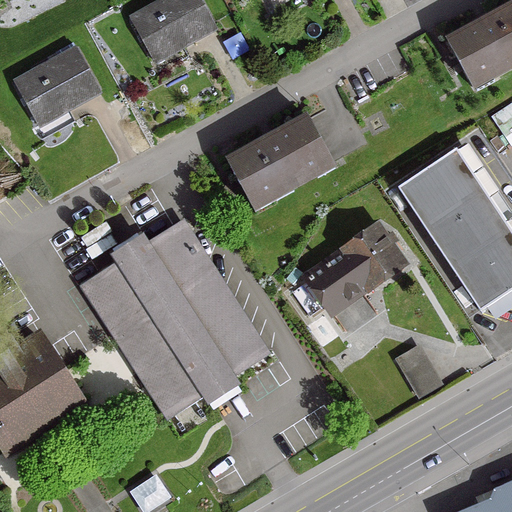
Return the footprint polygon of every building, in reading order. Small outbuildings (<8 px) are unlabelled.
[(178,39),(182,46),(214,28),(198,0),(168,0),(129,21),(148,55),(178,39)] [(470,88),(511,65),(511,7),(446,43),(470,88)] [(62,103),(66,110),(98,92),(75,51),(14,85),(32,119),(62,103)] [(511,102),(489,118),(503,139),(511,132),(511,102)] [(272,196),(330,164),(306,119),(226,163),(253,213),(275,202),(272,196)] [(445,151),(462,176),(486,161),(469,135),(445,151)] [(511,248),(474,192),(423,227),(480,312),(511,289),(511,248)] [(116,264),(84,285),(169,418),(202,397),(207,405),(235,386),(230,379),(263,358),(177,225),(145,246),(140,238),(111,256),(116,264)] [(376,229),(342,253),(366,289),(401,264),(376,229)] [(366,289),(342,253),(305,279),(307,282),(290,294),(308,318),(324,307),(330,314),(360,292),(366,289)] [(334,352),(313,322),(305,328),(326,358),(334,352)] [(0,446),(77,397),(45,346),(23,361),(10,339),(0,345),(0,446)] [(384,349),(379,343),(373,348),(378,354),(384,349)] [(424,351),(403,364),(426,404),(447,391),(424,351)] [(130,494),(142,511),(145,511),(166,498),(154,479),(130,494)] [(511,511),(511,481),(492,490),(488,500),(459,511),(511,511)]
